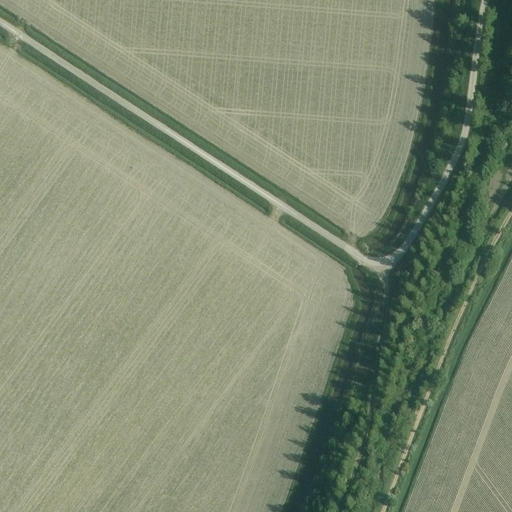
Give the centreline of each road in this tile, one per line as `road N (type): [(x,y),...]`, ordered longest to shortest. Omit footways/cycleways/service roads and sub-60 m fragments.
road 1 (unclassified): [(484,0),(465,132),(398,253),(380,263),(0,22)]
road 2 (track): [(339,511),(361,455),(383,317),(380,263)]
